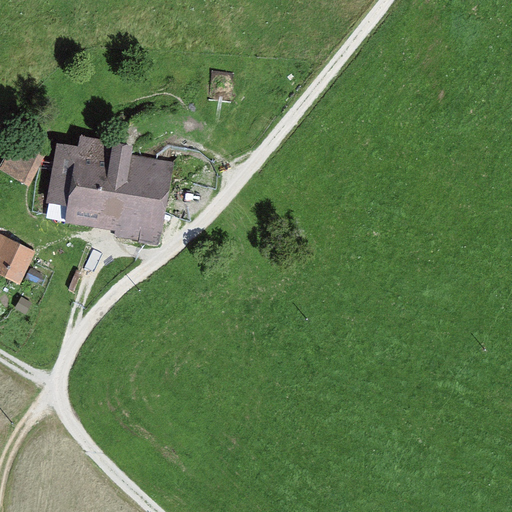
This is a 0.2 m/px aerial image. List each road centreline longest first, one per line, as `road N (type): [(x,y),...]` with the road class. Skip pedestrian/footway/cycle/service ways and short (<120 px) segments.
road 1 (track): [(384,0),(199,224),(101,303),(58,386)]
road 2 (track): [(160,511),(69,421),(58,386)]
road 3 (track): [(0,507),(8,464),(58,386)]
